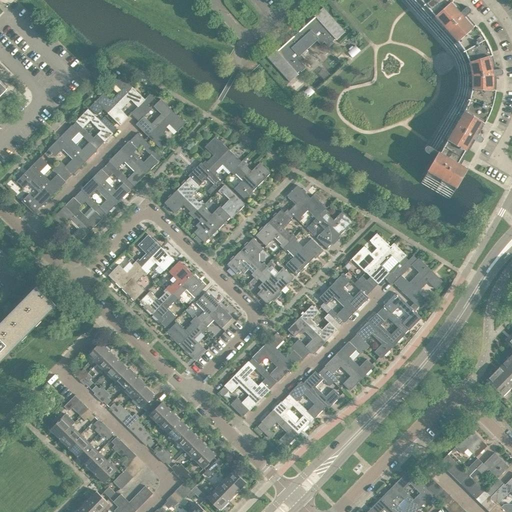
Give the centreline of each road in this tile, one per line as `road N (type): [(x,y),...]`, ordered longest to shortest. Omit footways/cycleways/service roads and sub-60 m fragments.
road 1 (residential): [(188,392),(258,323),(147,210),(73,282)]
road 2 (secondary): [(292,497),(407,381),(511,241)]
road 3 (residential): [(142,511),(172,481),(58,369),(110,318)]
road 4 (residential): [(232,438),(380,298)]
road 5 (residential): [(335,511),(458,388)]
road 6 (residential): [(24,233),(128,128)]
